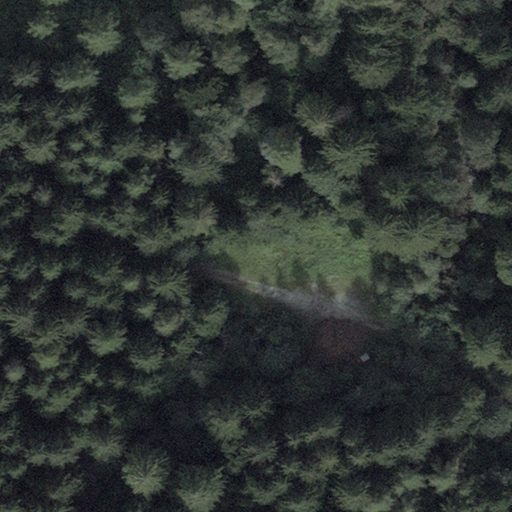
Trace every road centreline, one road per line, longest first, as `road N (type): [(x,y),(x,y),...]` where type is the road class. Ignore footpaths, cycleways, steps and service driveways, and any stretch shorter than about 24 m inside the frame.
road 1 (track): [(0,215),(131,241),(344,309)]
road 2 (track): [(89,511),(97,484),(46,409),(0,368)]
